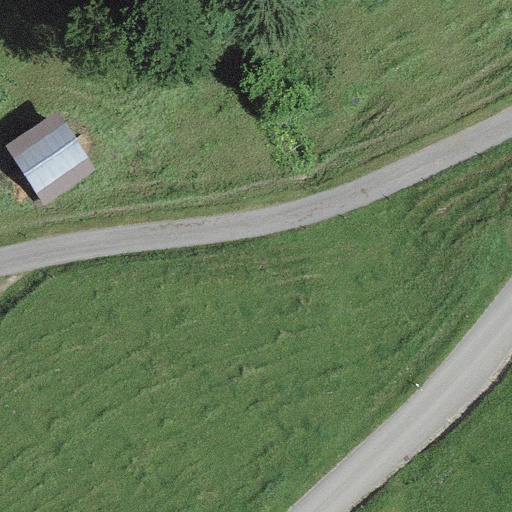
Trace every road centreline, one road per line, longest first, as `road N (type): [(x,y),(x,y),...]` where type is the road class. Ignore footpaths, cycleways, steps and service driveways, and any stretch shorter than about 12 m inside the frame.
road 1 (track): [(511,121),(383,185),(0,273)]
road 2 (residential): [(308,511),(511,308)]
